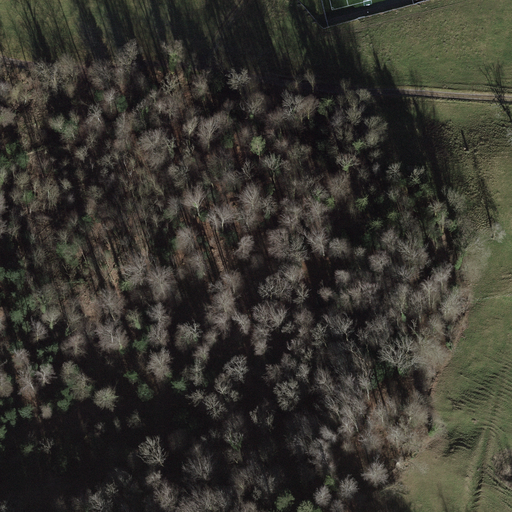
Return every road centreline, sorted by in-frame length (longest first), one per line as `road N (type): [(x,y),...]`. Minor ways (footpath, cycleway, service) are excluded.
road 1 (track): [(511,103),(364,93),(171,64),(27,66),(0,57)]
road 2 (track): [(0,444),(59,421),(196,397)]
